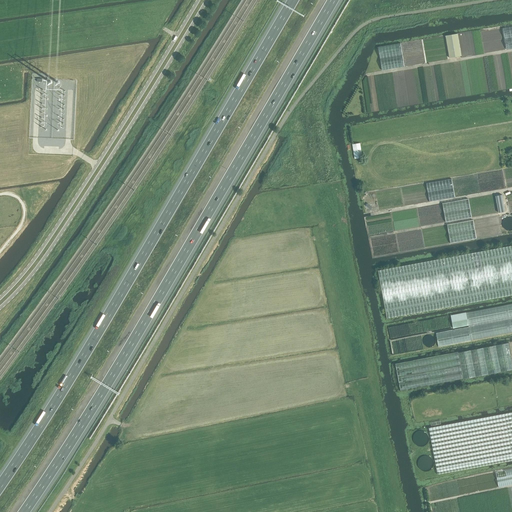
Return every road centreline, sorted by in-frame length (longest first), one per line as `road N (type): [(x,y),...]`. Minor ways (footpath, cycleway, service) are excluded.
road 1 (motorway): [(24,511),(334,0)]
road 2 (motorway): [(293,0),(0,485)]
road 3 (secondary): [(0,308),(73,215),(206,0)]
road 4 (secondary): [(199,0),(97,168),(0,297)]
